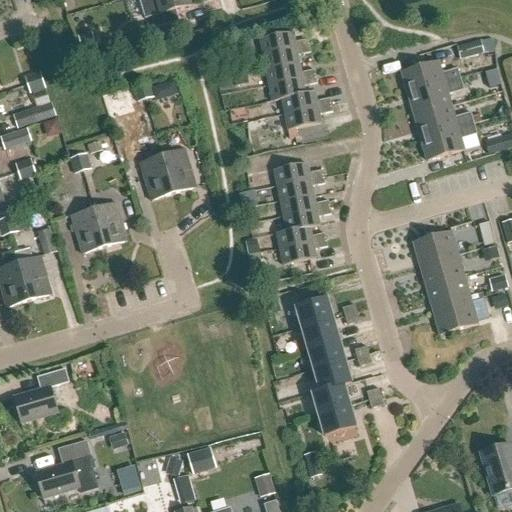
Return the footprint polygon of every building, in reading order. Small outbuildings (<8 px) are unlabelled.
[(139,0),(145,21),(151,19),(155,30),(179,23),(175,12),(191,8),(188,0),(139,0)] [(92,33),(78,37),(81,50),(96,46),(92,33)] [(260,42),(263,57),(310,48),(308,42),(295,44),(293,35),(260,42)] [(493,41),(481,43),(484,55),(494,53),(493,41)] [(481,43),(481,42),(457,49),(461,62),(484,55),(481,43)] [(263,57),(266,73),(299,66),(298,58),(311,55),(310,48),(263,57)] [(402,74),(408,97),(461,82),(458,71),(442,76),(438,64),(402,74)] [(269,88),(316,79),(314,73),(301,75),(299,66),(266,73),(269,88)] [(493,72),(485,74),(487,83),(490,90),(501,87),(496,71),(493,72)] [(31,95),(46,90),(41,73),(25,78),(31,95)] [(272,104),(282,102),(305,97),(304,89),(317,86),(316,79),(269,88),(272,104)] [(408,97),(415,119),(451,109),(448,97),(464,93),(461,82),(408,97)] [(137,103),(154,98),(149,83),(133,88),(137,103)] [(175,83),(152,89),(156,103),(179,96),(175,83)] [(282,102),(285,117),(331,108),(330,101),(317,104),(315,95),(305,97),(282,102)] [(51,103),(13,116),(17,131),(55,118),(51,103)] [(331,108),(285,117),(288,133),(296,131),(321,126),(320,117),(333,114),(331,108)] [(415,119),(421,141),(474,126),(471,115),(454,120),(451,109),(415,119)] [(474,126),(421,141),(428,164),(464,153),(461,141),(477,137),(474,126)] [(26,129),(0,138),(0,140),(4,151),(30,143),(26,129)] [(296,131),(288,133),(290,141),(298,139),(296,131)] [(511,134),(485,143),(489,157),(511,150),(511,134)] [(100,143),(87,147),(90,156),(103,152),(100,143)] [(79,157),(83,173),(92,170),(87,155),(86,155),(84,148),(76,151),(78,157),(79,157)] [(185,152),(162,158),(174,197),(196,190),(185,152)] [(75,175),(83,173),(79,157),(78,157),(70,160),(75,175)] [(151,204),(174,197),(162,158),(140,165),(151,204)] [(21,182),(36,177),(31,160),(16,165),(21,182)] [(274,173),(277,189),(324,180),(323,173),(309,176),(308,166),(274,173)] [(277,189),(280,203),(314,197),(312,189),(325,186),(324,180),(277,189)] [(280,203),(284,219),(330,210),(329,204),(315,206),(314,197),(280,203)] [(116,205),(94,212),(105,251),(128,244),(116,205)] [(284,219),(287,234),(310,229),(310,231),(320,229),(318,220),(331,217),(330,210),(284,219)] [(83,257),(105,251),(94,212),(72,218),(83,257)] [(0,238),(19,234),(18,230),(27,228),(24,217),(0,222),(0,238)] [(511,221),(502,224),(508,245),(511,244),(511,221)] [(277,236),(280,252),(326,243),(325,236),(312,239),(310,231),(310,229),(287,234),(277,236)] [(50,231),(37,235),(44,258),(57,254),(50,231)] [(413,245),(420,268),(458,257),(451,234),(413,245)] [(258,241),(245,244),(248,258),(260,256),(258,241)] [(327,249),(326,243),(280,252),(283,268),(316,261),(314,252),(327,249)] [(495,248),(486,251),(490,263),(499,260),(495,248)] [(29,250),(15,254),(29,304),(52,298),(40,259),(32,261),(29,250)] [(29,304),(15,254),(14,252),(2,256),(6,269),(0,270),(0,286),(7,311),(29,304)] [(420,268),(426,292),(465,281),(458,257),(420,268)] [(503,278),(494,280),(498,292),(506,290),(503,278)] [(426,292),(433,315),(472,304),(465,281),(426,292)] [(506,295),(492,300),(496,312),(510,307),(506,295)] [(296,310),(302,331),(333,322),(327,301),(296,310)] [(472,304),(433,315),(440,338),(478,327),(472,304)] [(355,306),(344,309),(346,317),(357,314),(355,306)] [(357,314),(346,317),(348,325),(360,322),(357,314)] [(339,343),(333,322),(302,331),(308,352),(339,343)] [(346,365),(339,343),(308,352),(314,374),(346,365)] [(368,348),(356,351),(358,359),(370,356),(368,348)] [(370,356),(358,359),(360,367),(372,364),(370,356)] [(314,374),(320,393),(321,395),(344,388),(352,386),(346,365),(314,374)] [(69,385),(65,372),(37,380),(41,392),(14,400),(21,426),(59,415),(52,390),(69,385)] [(312,396),(319,418),(350,409),(344,388),(321,395),(320,393),(312,396)] [(380,390),(367,393),(370,401),(382,398),(380,390)] [(372,409),(384,406),(382,398),(370,401),(372,409)] [(350,409),(319,418),(325,439),(356,430),(350,409)] [(125,435),(109,439),(112,451),(129,447),(125,435)] [(63,468),(36,476),(43,501),(79,491),(81,497),(99,491),(94,472),(95,471),(94,468),(87,443),(58,452),(63,468)] [(511,449),(511,447),(480,456),(493,499),(511,493),(511,449)] [(188,456),(194,476),(217,469),(211,449),(188,456)] [(310,477),(319,474),(314,455),(304,458),(310,477)] [(170,459),(166,474),(179,478),(183,463),(170,459)] [(134,468),(116,473),(124,499),(142,493),(134,468)] [(270,476),(254,481),(260,500),(275,496),(270,476)] [(278,511),(276,503),(264,507),(265,511),(231,511),(231,509),(221,511),(278,511)]
